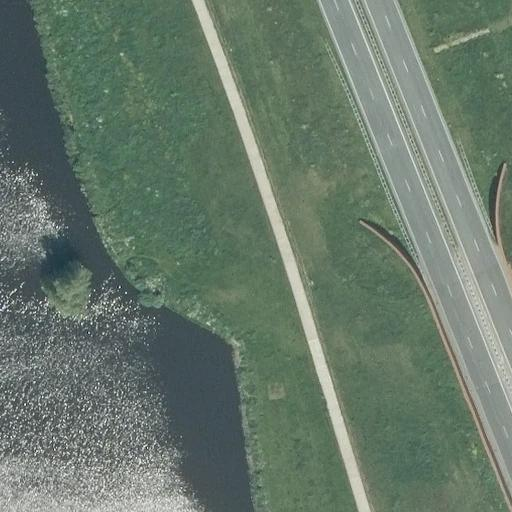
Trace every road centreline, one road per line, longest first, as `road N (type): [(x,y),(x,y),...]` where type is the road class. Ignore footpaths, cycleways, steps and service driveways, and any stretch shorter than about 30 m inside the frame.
road 1 (trunk): [(332,0),(511,454)]
road 2 (trunk): [(511,337),(378,0)]
